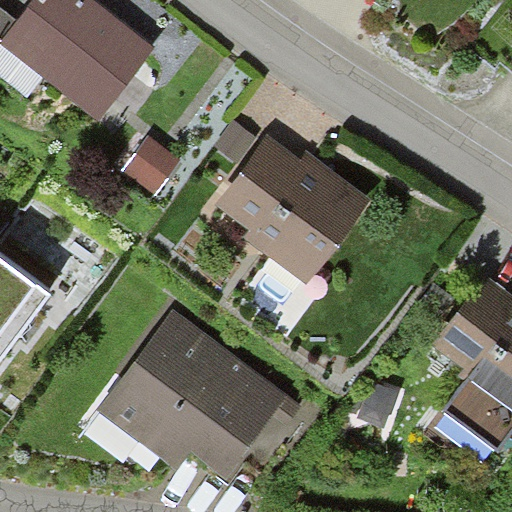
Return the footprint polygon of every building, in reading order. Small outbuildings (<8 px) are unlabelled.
[(100,121),(157,45),(97,0),(36,0),(18,24),(0,10),(0,47),(1,47),(100,121)] [(308,289),(369,202),(269,133),(264,139),(235,118),(213,150),(245,172),(218,211),(245,230),(238,240),(308,289)] [(180,157),(143,136),(121,174),(158,196),(180,157)] [(0,360),(49,296),(0,259),(0,360)] [(511,424),(511,301),(485,281),(431,353),(457,373),(452,380),(511,424)] [(259,465),(305,408),(178,308),(93,415),(174,478),(190,458),(228,487),(251,458),(259,465)]
